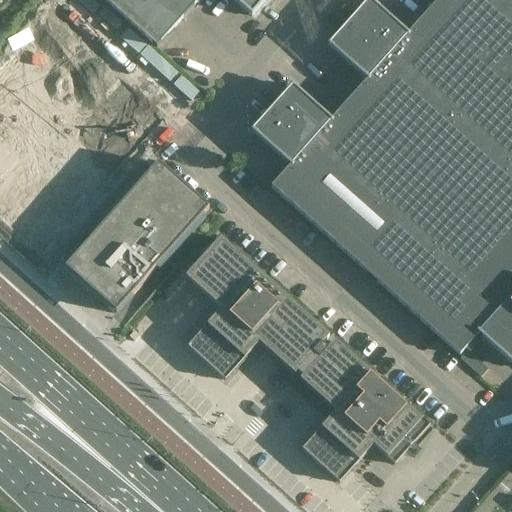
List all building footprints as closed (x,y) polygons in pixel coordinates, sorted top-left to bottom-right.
[(101,0),(157,49),(200,0),(230,0),(251,19),(268,0),(101,0)] [(290,169),(278,182),(270,190),(458,357),(477,336),(511,367),(511,0),(440,0),(408,36),(369,1),(327,48),(366,82),(331,122),(291,87),(250,134),(290,169)] [(0,211),(42,249),(160,116),(51,18),(0,75),(0,211)] [(116,314),(209,210),(158,165),(65,269),(116,314)] [(292,306),(256,274),(220,241),(186,280),(222,312),(188,349),(188,350),(224,382),(225,382),(258,345),(292,376),(294,378),(295,376),(301,381),(328,351),(322,346),(329,339),(292,306)] [(302,452),(339,485),(372,447),(394,467),(429,429),(334,344),(328,351),(301,381),(299,382),(336,415),(302,452)]
